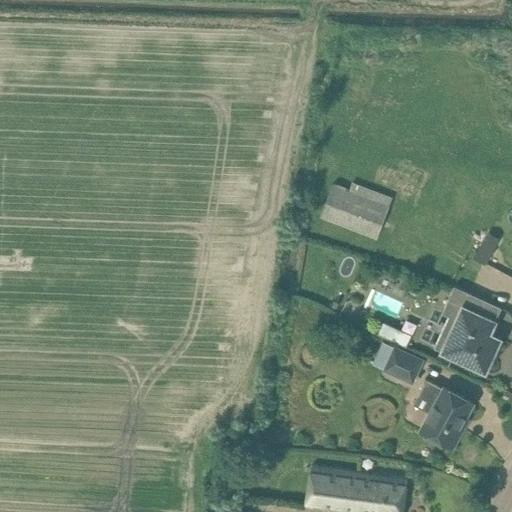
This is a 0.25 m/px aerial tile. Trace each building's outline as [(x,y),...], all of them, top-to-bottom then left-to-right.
[(333,182),(320,218),(376,238),(391,196),(351,181),(348,188),(333,182)] [(500,239),(487,232),(473,257),(486,264),(500,239)] [(449,316),(434,348),(486,371),(486,370),(489,372),(495,360),(492,358),(501,339),(490,334),(495,321),(477,313),(483,300),(484,299),(461,289),(454,286),(442,313),(449,316)] [(411,335),(383,322),(378,334),(405,346),(411,335)] [(412,382),(423,360),(395,347),(384,369),(412,382)] [(427,379),(420,391),(430,396),(423,409),(430,413),(421,430),(453,448),(464,428),(460,426),(473,403),(445,387),(444,388),(427,379)] [(347,511),(353,511),(359,472),(311,465),(306,506),(347,511)] [(402,511),(407,478),(359,472),(353,511),(402,511)]
